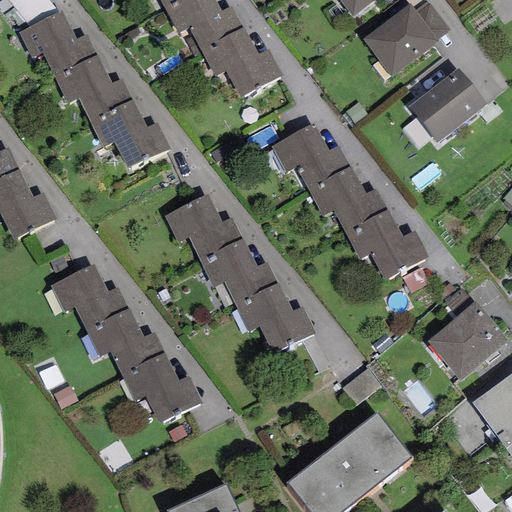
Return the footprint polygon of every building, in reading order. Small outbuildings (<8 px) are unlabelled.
[(159,0),(164,10),(182,0),(159,0)] [(221,14),(213,0),(182,0),(164,10),(178,36),(189,30),(202,53),(245,31),(232,8),(221,14)] [(336,0),(352,21),(379,0),(336,0)] [(430,6),(416,16),(437,42),(450,32),(430,6)] [(410,7),(363,42),(391,80),(438,45),(437,42),(416,16),(410,7)] [(64,13),(19,34),(32,61),(44,56),(55,80),(98,59),(88,37),(77,42),(64,13)] [(258,57),(245,31),(202,53),(216,79),(226,74),(240,101),(283,79),(268,51),(258,57)] [(111,87),(98,59),(55,80),(67,106),(79,101),(90,125),(134,105),(122,81),(111,87)] [(408,109),(437,147),(486,109),(458,71),(408,109)] [(146,131),(134,105),(90,125),(102,151),(113,147),(126,175),(169,154),(156,127),(146,131)] [(280,144),(271,149),(285,176),(296,170),(309,193),(351,170),(339,148),(329,154),(314,126),(280,144)] [(0,152),(0,181),(19,172),(8,149),(0,152)] [(365,197),(351,170),(309,193),(322,219),(334,213),(346,237),(389,214),(376,191),(365,197)] [(32,198),(19,172),(0,181),(0,215),(13,242),(56,221),(42,193),(32,198)] [(511,184),(502,196),(511,204),(511,184)] [(207,197),(163,219),(176,246),(188,240),(200,263),(243,242),(231,220),(221,225),(207,197)] [(402,240),(389,214),(346,237),(360,262),(370,257),(384,284),(427,262),(412,234),(402,240)] [(256,269),(243,242),(200,263),(213,290),(224,284),(237,308),(279,286),(268,263),(256,269)] [(92,266),(48,289),(62,315),(74,310),(85,333),(128,311),(117,289),(106,294),(92,266)] [(293,312),(279,286),(237,308),(250,334),(260,329),(274,357),(317,335),(303,307),(293,312)] [(508,345),(476,305),(427,344),(460,384),(508,345)] [(142,338),(128,311),(85,333),(99,359),(110,354),(122,378),(165,356),(153,333),(142,338)] [(178,382),(165,356),(122,378),(135,403),(145,398),(159,426),(202,405),(188,377),(178,382)] [(511,379),(472,407),(511,462),(511,379)] [(70,387),(55,395),(62,408),(77,401),(70,387)] [(377,419),(287,489),(304,511),(350,511),(412,464),(377,419)] [(237,511),(227,488),(173,511),(237,511)]
